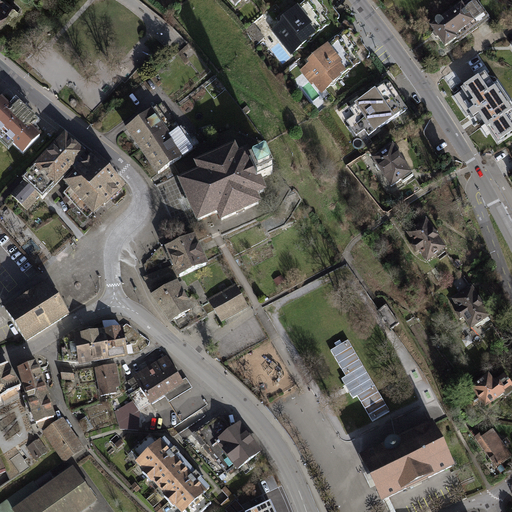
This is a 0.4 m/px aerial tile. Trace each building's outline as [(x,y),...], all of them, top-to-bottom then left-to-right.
[(224,0),(234,14),(254,0),(224,0)] [(317,0),(268,33),(288,63),(337,29),(317,0)] [(472,0),(470,0),(432,28),(444,44),(484,15),(472,0)] [(0,1),(0,26),(13,14),(0,1)] [(350,38),(301,71),(321,101),(370,67),(350,38)] [(511,121),(486,81),(462,96),(496,150),(511,139),(511,121)] [(373,95),(359,103),(375,128),(399,113),(386,92),(375,99),(373,95)] [(16,104),(11,109),(2,100),(0,101),(0,131),(23,154),(40,137),(30,128),(36,122),(16,104)] [(153,112),(126,131),(158,175),(185,156),(153,112)] [(79,159),(83,155),(65,138),(23,181),(24,181),(11,195),(27,211),(71,167),(77,172),(85,165),(79,159)] [(195,168),(175,177),(194,219),(215,210),(219,218),(260,200),(257,192),(266,188),(260,175),(269,170),(261,151),(251,156),(246,146),(236,151),(233,143),(192,161),(195,168)] [(394,146),(370,161),(391,195),(415,180),(394,146)] [(104,205),(123,188),(94,156),(85,165),(77,172),(76,173),(66,182),(71,187),(64,194),(67,197),(64,200),(73,209),(76,206),(87,219),(91,215),(103,204),(104,205)] [(429,216),(407,231),(425,260),(448,246),(429,216)] [(196,242),(168,256),(180,281),(191,275),(194,280),(211,272),(196,242)] [(172,266),(145,277),(150,291),(178,280),(172,266)] [(179,280),(152,295),(171,327),(198,312),(179,280)] [(474,283),(449,298),(468,329),(493,314),(474,283)] [(26,342),(67,315),(48,285),(36,292),(7,311),(26,342)] [(235,289),(208,304),(222,329),(249,315),(235,289)] [(121,324),(71,334),(76,363),(126,354),(121,324)] [(349,341),(330,351),(345,377),(341,380),(353,399),(357,397),(372,422),(390,412),(349,341)] [(165,355),(131,377),(147,403),(148,405),(183,383),(165,355)] [(511,381),(502,364),(469,382),(482,404),(511,387),(511,381)] [(114,365),(93,368),(98,396),(115,393),(114,387),(118,387),(114,365)] [(39,367),(19,373),(36,431),(56,425),(39,367)] [(6,369),(0,372),(0,410),(23,397),(6,369)] [(139,431),(140,408),(118,407),(118,431),(139,431)] [(221,416),(195,435),(228,477),(261,451),(238,421),(230,427),(221,416)] [(63,422),(43,435),(67,468),(86,454),(63,422)] [(511,451),(492,422),(473,434),(495,466),(511,454),(511,451)] [(431,423),(357,459),(380,506),(454,471),(431,423)] [(137,459),(133,462),(178,511),(182,509),(184,511),(196,511),(209,501),(203,494),(210,487),(162,435),(154,443),(149,437),(132,453),(137,459)] [(39,441),(27,449),(37,463),(49,455),(39,441)] [(20,454),(10,462),(17,473),(20,477),(31,469),(20,454)] [(61,464),(0,507),(0,511),(90,511),(98,506),(74,472),(69,475),(61,464)] [(276,511),(271,499),(246,511),(276,511)]
